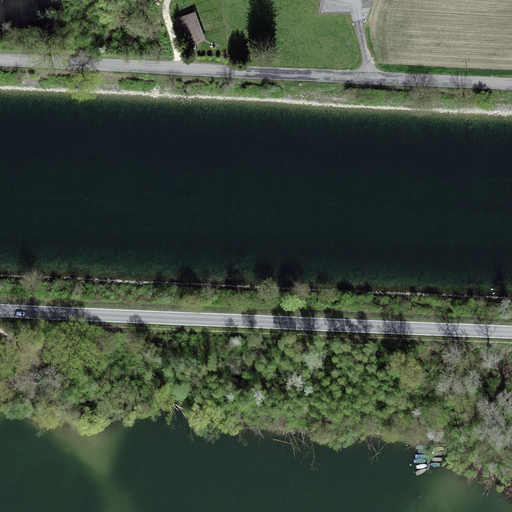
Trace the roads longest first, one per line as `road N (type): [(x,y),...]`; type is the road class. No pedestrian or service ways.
road 1 (unclassified): [(0,60),(511,84)]
road 2 (tertiary): [(0,311),(511,333)]
